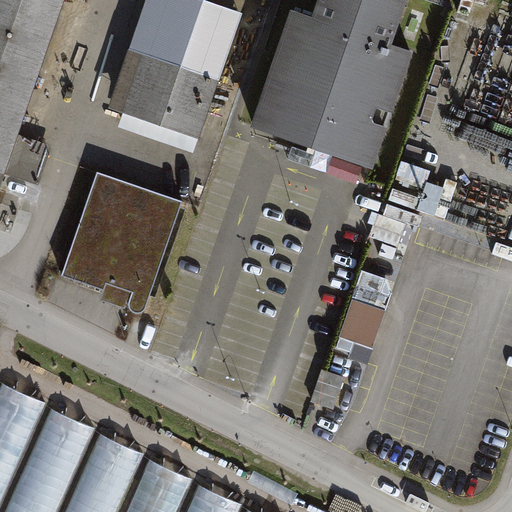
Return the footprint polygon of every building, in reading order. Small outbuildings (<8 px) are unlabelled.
[(0,0),(0,199),(20,138),(65,0),(0,0)] [(122,130),(197,156),(245,19),(191,0),(151,0),(113,110),(127,115),(122,130)] [(293,9),(254,127),(374,167),(413,49),(395,43),(409,0),(319,0),(314,16),(293,9)] [(431,183),(401,173),(392,203),(422,213),(431,183)] [(186,206),(101,178),(66,283),(107,297),(103,308),(130,317),(132,312),(132,321),(142,324),(148,318),(186,206)] [(426,224),(389,210),(385,221),(421,235),(426,224)] [(399,289),(366,276),(338,352),(371,364),(399,289)] [(345,383),(324,377),(314,408),(335,414),(345,383)] [(264,511),(0,386),(0,511),(264,511)]
